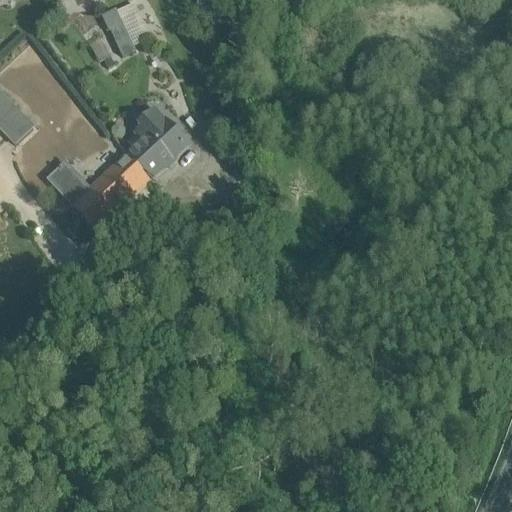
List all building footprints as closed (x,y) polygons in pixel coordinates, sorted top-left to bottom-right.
[(117,21),(87,37),(107,75),(137,58),(117,21)] [(34,132),(0,96),(0,132),(16,149),(34,132)] [(157,118),(138,135),(147,145),(166,128),(157,118)] [(64,125),(51,136),(58,145),(71,135),(64,125)] [(147,145),(129,162),(149,184),(186,150),(166,128),(147,145)] [(220,159),(198,169),(203,181),(226,172),(220,159)] [(129,162),(90,198),(64,171),(63,172),(62,171),(59,174),(60,175),(49,185),(95,234),(149,184),(129,162)]
